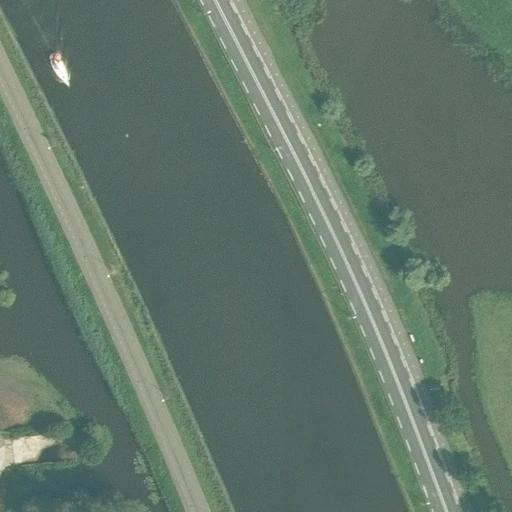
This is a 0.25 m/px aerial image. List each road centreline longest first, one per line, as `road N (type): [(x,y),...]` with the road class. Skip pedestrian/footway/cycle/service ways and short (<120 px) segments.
road 1 (primary): [(446,511),(350,271),(215,0)]
road 2 (tertiary): [(199,511),(0,72)]
